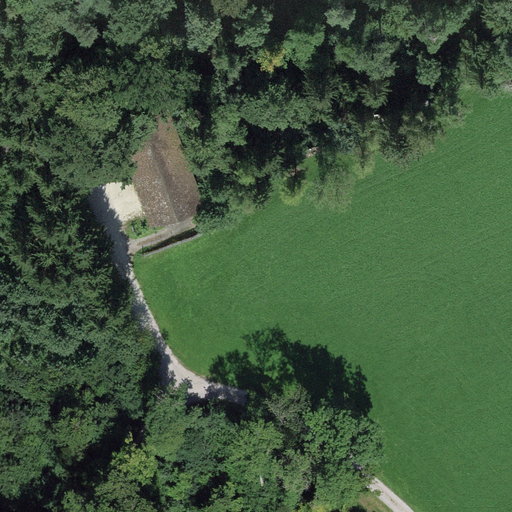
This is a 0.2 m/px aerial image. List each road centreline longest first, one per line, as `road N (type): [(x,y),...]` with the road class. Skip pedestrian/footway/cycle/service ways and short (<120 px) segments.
road 1 (track): [(75,511),(165,412),(31,0)]
road 2 (track): [(165,412),(219,396),(295,422),(409,511)]
